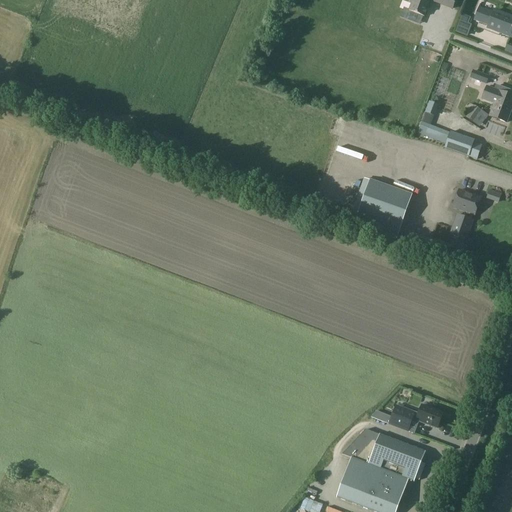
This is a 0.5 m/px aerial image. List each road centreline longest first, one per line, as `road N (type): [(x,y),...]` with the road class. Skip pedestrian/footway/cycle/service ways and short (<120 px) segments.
road 1 (unknown): [(375,511),(328,494),(322,479),(372,424),(424,438),(429,447)]
road 2 (tertiary): [(448,511),(511,339)]
